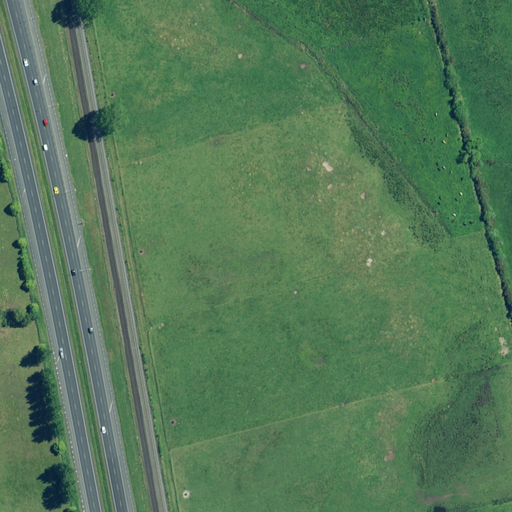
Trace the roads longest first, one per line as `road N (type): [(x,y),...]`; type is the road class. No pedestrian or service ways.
road 1 (motorway): [(10,0),(42,117),(121,511)]
road 2 (motorway): [(92,511),(0,59)]
